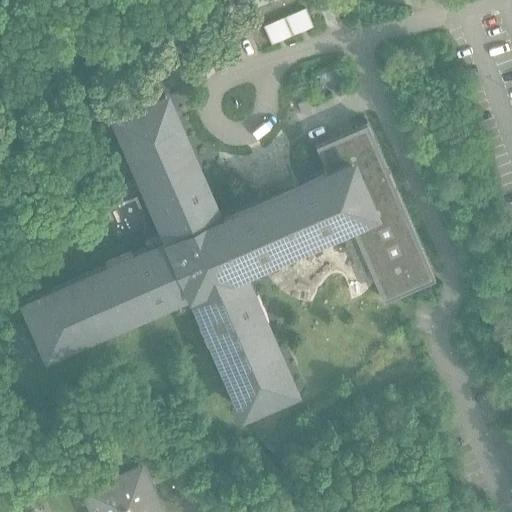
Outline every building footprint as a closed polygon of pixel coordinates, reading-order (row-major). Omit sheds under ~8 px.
[(307,6),(264,21),(271,40),(314,25),(307,6)] [(349,223),(382,298),(433,275),(366,119),(314,142),(318,152),(323,164),(221,208),(167,87),(109,114),(159,236),(16,296),(42,358),(185,294),(239,416),(299,391),(246,268),(349,223)] [(311,112),(306,101),(297,106),(301,115),(310,112),(311,112)] [(151,492),(144,475),(145,474),(140,463),(129,468),(130,469),(112,477),(124,504),(151,492)] [(106,511),(124,504),(112,477),(95,485),(94,483),(83,488),(88,499),(89,499),(94,511),(106,511)] [(161,511),(160,509),(159,510),(151,492),(124,504),(127,511),(161,511)]
